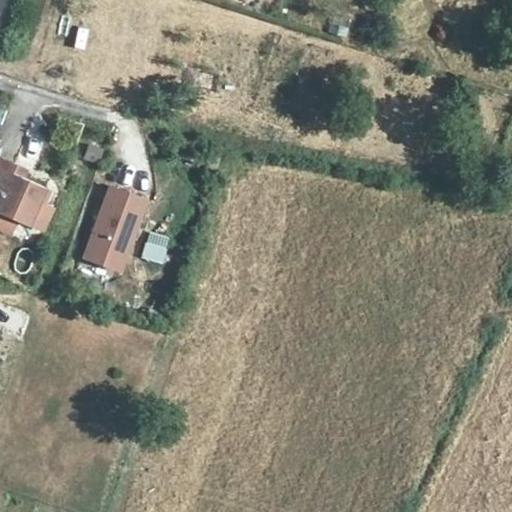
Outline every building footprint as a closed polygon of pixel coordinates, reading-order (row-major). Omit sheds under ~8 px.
[(209,78),(186,74),(184,91),(198,93),(207,95),(209,78)] [(171,157),(184,159),(187,140),(175,138),(171,157)] [(187,140),(184,159),(195,161),(200,142),(187,140)] [(222,147),(211,144),(204,172),(208,172),(207,178),(213,179),(222,147)] [(18,165),(1,157),(0,158),(0,211),(15,218),(28,224),(45,187),(25,178),(14,174),(18,165)] [(29,169),(18,165),(14,174),(25,178),(29,169)] [(144,199),(109,186),(82,257),(105,266),(110,253),(122,258),(130,237),(125,235),(130,222),(135,224),(144,199)] [(15,218),(0,211),(0,227),(9,231),(15,218)] [(135,224),(130,222),(125,235),(130,237),(135,224)] [(166,237),(151,232),(147,245),(163,248),(166,237)] [(163,248),(147,245),(144,257),(159,261),(163,248)] [(118,271),(122,258),(110,253),(105,266),(118,271)]
